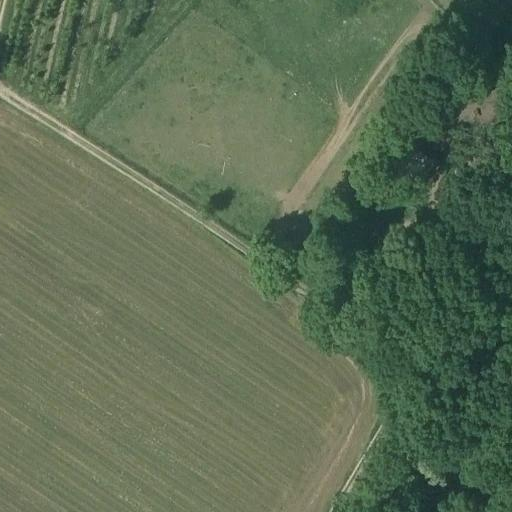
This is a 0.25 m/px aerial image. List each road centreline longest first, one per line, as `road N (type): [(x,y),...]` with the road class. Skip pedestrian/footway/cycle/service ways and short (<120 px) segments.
road 1 (track): [(421,367),(0,95)]
road 2 (track): [(332,511),(511,201)]
